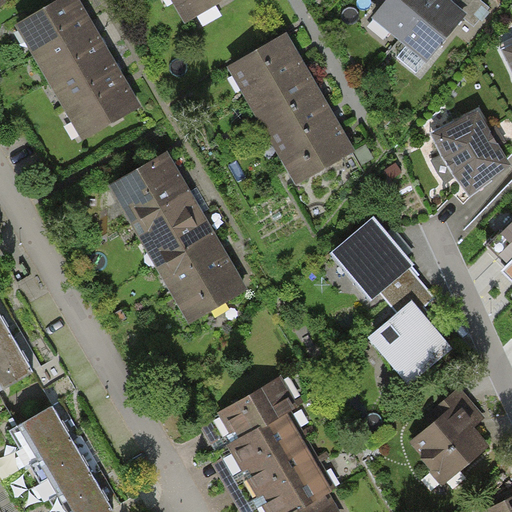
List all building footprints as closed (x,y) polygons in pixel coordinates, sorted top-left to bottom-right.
[(67,91),(83,118),(91,132),(140,104),(79,0),(67,0),(28,23),(35,34),(53,65),(67,91)] [(188,0),(197,15),(182,23),(223,0),(188,0)] [(392,0),(391,2),(378,19),(405,40),(430,60),(445,42),(464,17),(451,6),(444,1),(443,0),(392,0)] [(490,8),(480,0),(455,0),(451,6),(476,26),(490,8)] [(341,131),(314,83),(291,44),(286,35),(239,62),(292,154),(285,158),(299,182),(353,151),(341,131)] [(475,110),(431,139),(468,194),(511,165),(494,139),(475,110)] [(245,288),(169,156),(121,184),(132,203),(154,241),(173,273),(182,289),(177,293),(186,308),(191,319),(245,288)] [(375,225),(336,258),(373,302),(412,269),(375,225)] [(511,260),(503,269),(511,277),(511,260)] [(456,353),(414,305),(368,345),(410,393),(456,353)] [(0,393),(32,376),(20,355),(1,320),(0,318),(0,393)] [(219,439),(227,453),(221,457),(229,470),(242,493),(253,511),(334,511),(324,494),(331,490),(286,413),(294,409),(279,383),(210,423),(219,439)] [(470,396),(410,446),(444,487),(504,437),(470,396)] [(55,408),(19,427),(67,511),(113,511),(103,494),(83,459),(63,422),(55,408)] [(511,511),(511,498),(490,511),(511,511)]
